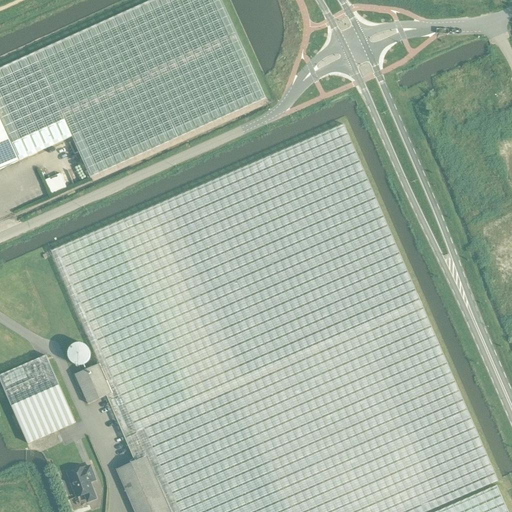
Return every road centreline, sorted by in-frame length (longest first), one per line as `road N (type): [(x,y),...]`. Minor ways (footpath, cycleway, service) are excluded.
road 1 (unclassified): [(276,111),(0,238)]
road 2 (tertiary): [(456,279),(368,51)]
road 3 (tertiary): [(350,59),(456,279)]
road 4 (tertiary): [(456,279),(511,407)]
